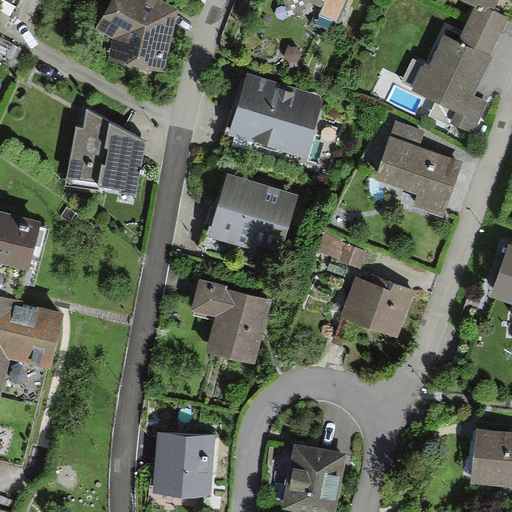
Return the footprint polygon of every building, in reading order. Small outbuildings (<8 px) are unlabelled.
[(169,14),(143,0),(116,0),(100,33),(116,42),(114,62),(159,72),(169,14)] [(304,0),(322,9),(326,0),(304,0)] [(490,0),(472,0),(475,2),(458,37),(436,26),(408,82),(450,102),(443,116),(473,130),(488,99),(470,90),(507,14),(488,5),(490,0)] [(322,96),(253,70),(228,132),(298,159),(322,96)] [(136,129),(75,116),(62,180),(122,192),(136,129)] [(462,161),(390,136),(370,193),(443,218),(462,161)] [(272,251),(291,188),(224,168),(205,230),(272,251)] [(0,460),(20,465),(60,305),(15,291),(37,210),(0,200),(0,460)] [(511,243),(503,241),(486,286),(511,296),(511,243)] [(353,263),(331,311),(386,336),(408,288),(353,263)] [(250,361),(267,297),(213,282),(196,347),(250,361)] [(511,425),(469,420),(463,467),(511,473),(511,425)] [(207,495),(210,433),(159,431),(157,493),(207,495)] [(323,511),(342,447),(293,434),(275,498),(323,511)]
